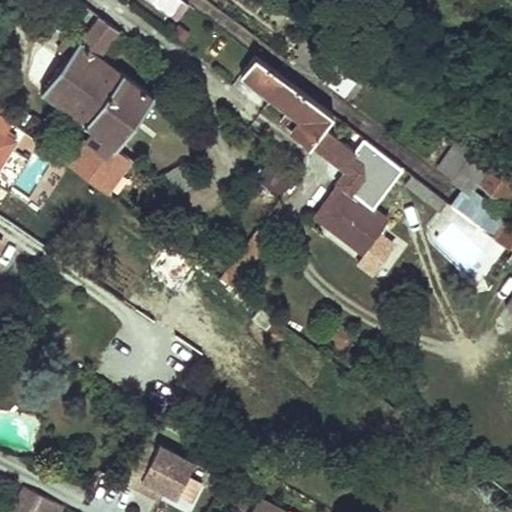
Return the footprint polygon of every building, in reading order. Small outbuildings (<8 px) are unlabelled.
[(182,0),(152,0),(175,17),(186,3),(182,0)] [(115,147),(154,95),(100,55),(114,37),(119,30),(99,14),(42,92),(92,129),(67,163),(107,192),(132,159),(115,147)] [(119,30),(114,37),(167,77),(173,70),(119,30)] [(315,71),(332,48),(315,35),(310,41),(307,38),(302,44),(306,47),(298,58),(315,71)] [(315,71),(339,89),(341,87),(341,86),(356,67),(332,48),(315,71)] [(241,73),(281,105),(274,115),(311,143),(312,142),(349,170),(315,215),(363,251),(387,219),(351,192),(370,167),(353,154),(355,151),(323,126),(333,113),(255,54),(241,73)] [(347,92),(363,70),(357,65),(356,67),(341,86),(341,87),(347,92)] [(0,131),(0,161),(13,140),(0,131)] [(459,140),(441,163),(456,175),(474,151),(459,140)] [(511,188),(511,179),(474,151),(456,175),(465,189),(469,192),(479,179),(505,198),(511,188)] [(266,165),(256,178),(280,196),(290,183),(266,165)] [(465,189),(452,205),(508,247),(511,241),(511,224),(469,192),(465,189)] [(0,241),(6,232),(13,221),(0,212),(0,241)] [(13,221),(6,232),(23,244),(26,240),(34,245),(38,239),(13,221)] [(272,241),(256,230),(221,277),(237,288),(272,241)] [(334,319),(323,334),(340,346),(351,331),(334,319)] [(140,443),(120,479),(137,489),(142,480),(163,491),(176,498),(194,465),(160,446),(157,452),(140,443)] [(142,480),(137,489),(158,500),(163,491),(142,480)] [(56,502),(25,487),(10,511),(50,511),(56,502)] [(280,511),(260,500),(253,511),(280,511)] [(56,502),(50,511),(60,511),(63,506),(56,502)]
